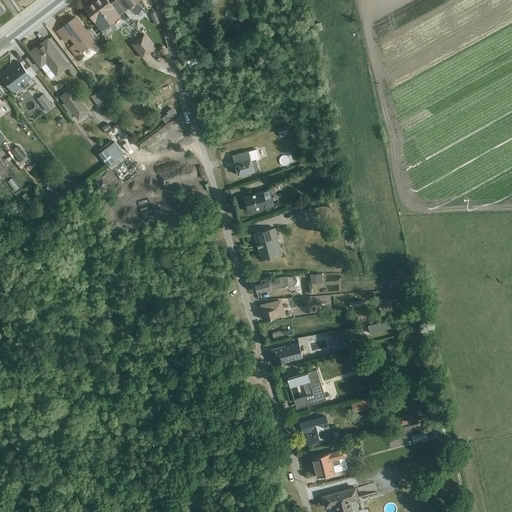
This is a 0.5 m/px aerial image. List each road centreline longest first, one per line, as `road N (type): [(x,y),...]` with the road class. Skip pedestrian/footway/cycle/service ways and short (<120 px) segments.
road 1 (residential): [(159,0),(309,511)]
road 2 (track): [(270,381),(19,402)]
